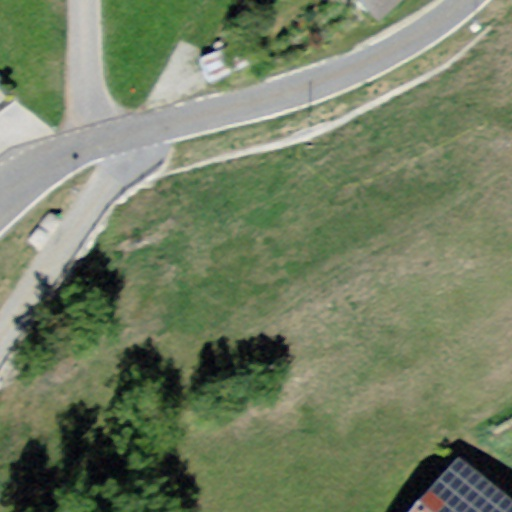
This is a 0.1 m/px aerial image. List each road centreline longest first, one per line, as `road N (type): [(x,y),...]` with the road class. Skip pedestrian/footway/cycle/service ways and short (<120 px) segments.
road 1 (residential): [(152,129),(374,67),(480,0)]
road 2 (residential): [(152,129),(139,161),(101,190),(0,342)]
road 3 (residential): [(0,195),(91,143),(152,129)]
